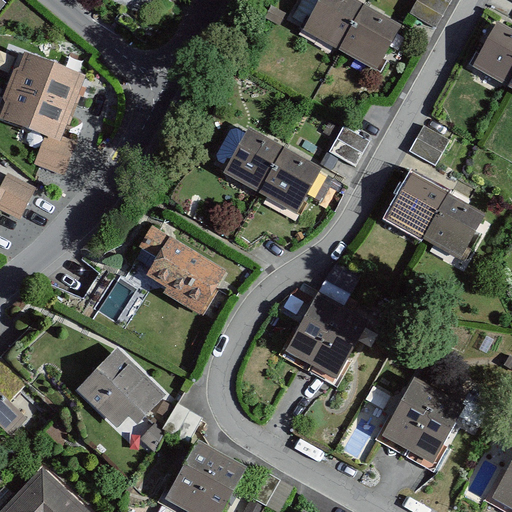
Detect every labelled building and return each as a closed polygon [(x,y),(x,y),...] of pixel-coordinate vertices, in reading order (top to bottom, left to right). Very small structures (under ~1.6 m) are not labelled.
[(130,0),(145,12),(154,0),(130,0)] [(401,25),(342,0),(316,0),(298,44),(379,78),(401,25)] [(418,0),(413,10),(438,25),(452,0),(418,0)] [(511,36),(492,28),(469,79),(511,99),(511,36)] [(79,82),(15,61),(0,105),(0,132),(38,145),(30,169),(64,180),(76,145),(60,139),(79,82)] [(343,124),(330,149),(357,164),(372,138),(343,124)] [(426,125),(412,149),(438,163),(452,139),(426,125)] [(320,169),(241,131),(214,186),(293,224),(320,169)] [(0,181),(0,212),(21,223),(36,191),(3,175),(0,181)] [(410,179),(380,230),(468,280),(497,229),(410,179)] [(140,248),(156,258),(145,275),(166,288),(163,293),(201,316),(228,273),(153,227),(140,248)] [(369,326),(317,300),(285,362),(337,388),(369,326)] [(168,401),(109,354),(70,402),(130,449),(168,401)] [(462,412),(412,386),(377,453),(427,479),(462,412)] [(0,392),(0,430),(11,441),(30,421),(0,392)] [(179,402),(162,428),(190,441),(203,415),(179,402)] [(220,511),(241,474),(189,447),(155,510),(158,511),(220,511)] [(511,511),(511,458),(487,508),(495,511),(511,511)] [(91,511),(45,469),(4,511),(91,511)] [(268,470),(256,496),(280,509),(294,484),(268,470)]
